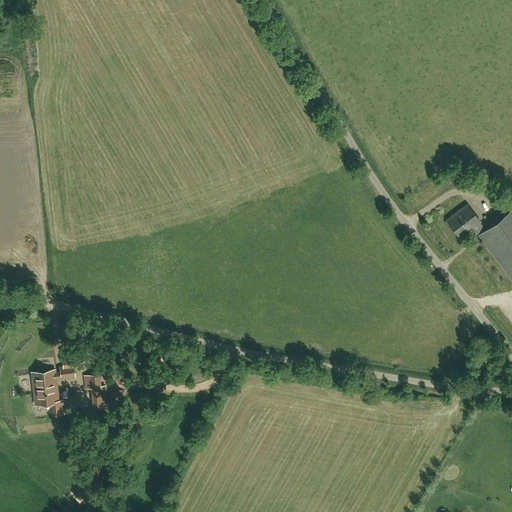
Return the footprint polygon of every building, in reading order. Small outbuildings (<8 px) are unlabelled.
[(480,221),(467,204),(446,220),(459,237),(473,227),(479,234),(478,235),(511,279),(511,209),(485,230),(479,222),(480,221)] [(55,370),(40,371),(31,372),(35,404),(52,402),(53,414),(64,413),(62,400),(58,401),(56,378),(61,377),(61,378),(74,377),(73,368),(83,367),(81,354),(62,356),(63,367),(60,367),(61,373),(55,373),(55,370)] [(92,400),(106,398),(104,386),(100,386),(91,387),(92,400)] [(89,463),(91,484),(101,483),(99,462),(89,463)] [(79,503),(89,493),(83,486),(73,496),(79,503)]
